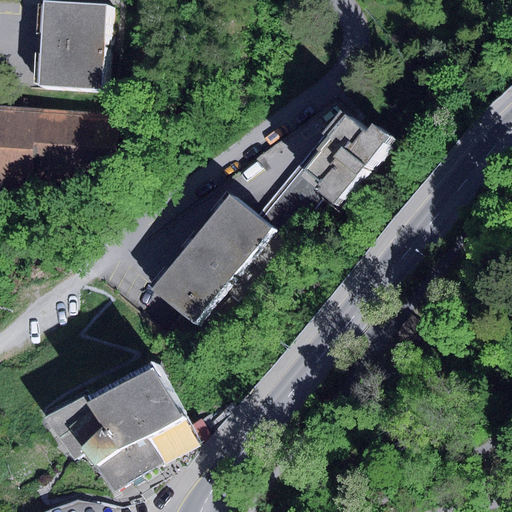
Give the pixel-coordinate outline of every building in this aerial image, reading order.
[(42,1),(37,86),(99,89),(102,49),(104,4),(42,1)] [(120,186),(124,114),(0,107),(0,190),(23,191),(24,180),(120,186)] [(332,141),(302,178),(330,200),(340,206),(392,138),(376,126),(370,134),(349,118),(332,141)] [(329,139),(264,221),(275,229),(295,245),(330,200),(302,178),(332,141),(329,139)] [(235,197),(157,292),(198,326),(229,289),(275,229),(264,221),(235,197)] [(275,229),(229,289),(248,304),(295,245),(275,229)] [(414,317),(400,336),(409,342),(418,349),(432,330),(414,317)] [(149,363),(87,395),(89,401),(152,368),(149,363)] [(180,415),(152,368),(89,401),(87,395),(43,418),(73,459),(84,453),(114,492),(163,462),(149,435),(180,415)] [(198,444),(180,415),(149,435),(163,462),(198,444)]
